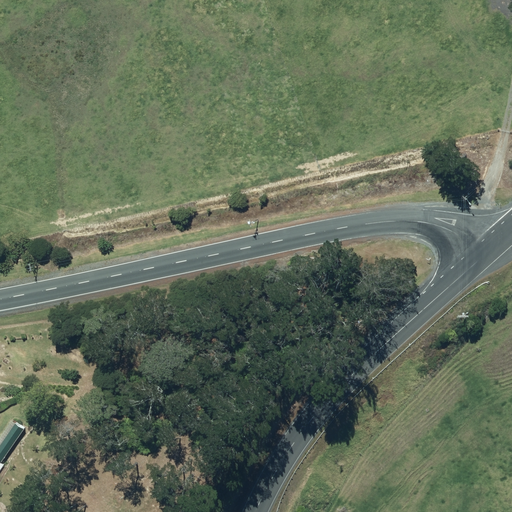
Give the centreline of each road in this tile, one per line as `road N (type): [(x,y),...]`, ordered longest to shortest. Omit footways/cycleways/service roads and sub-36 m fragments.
road 1 (unclassified): [(0,300),(400,220),(451,230),(480,257)]
road 2 (primary): [(256,511),(305,427),(480,257)]
